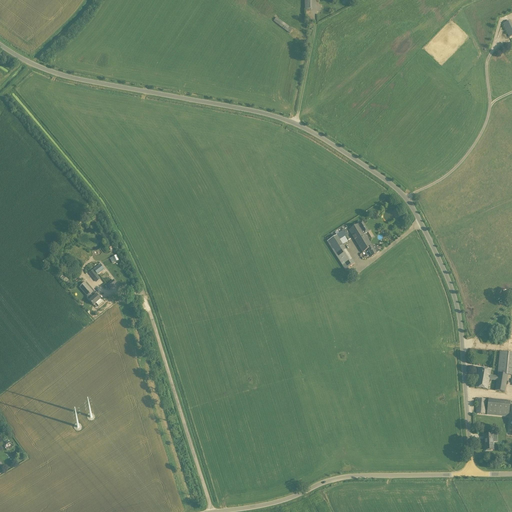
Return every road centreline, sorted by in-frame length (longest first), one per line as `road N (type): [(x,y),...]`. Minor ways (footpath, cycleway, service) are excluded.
road 1 (unclassified): [(470,474),(454,296),(399,191),(294,123),(76,79),(0,44)]
road 2 (unclassified): [(470,474),(337,478),(277,502),(216,511)]
